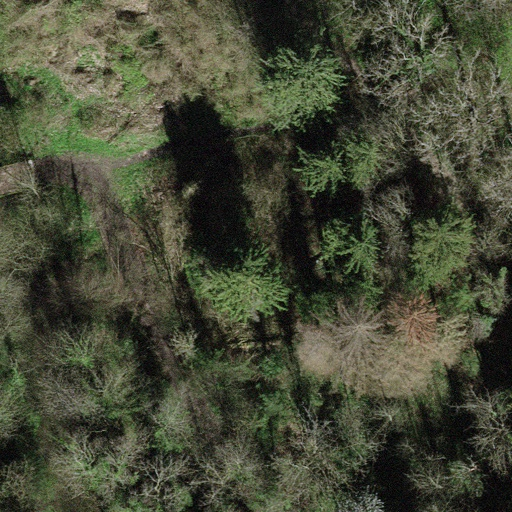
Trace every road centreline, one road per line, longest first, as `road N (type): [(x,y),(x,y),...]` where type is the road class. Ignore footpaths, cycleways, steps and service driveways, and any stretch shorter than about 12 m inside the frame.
road 1 (track): [(0,188),(366,90)]
road 2 (track): [(511,267),(422,163)]
